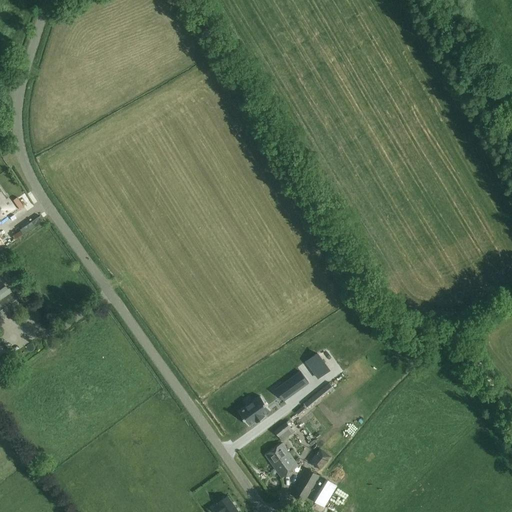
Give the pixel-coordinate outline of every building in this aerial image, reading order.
[(0,187),(0,218),(15,208),(8,198),(7,198),(0,187)] [(0,289),(0,300),(13,292),(7,285),(0,289)] [(14,291),(13,292),(0,300),(0,319),(8,313),(18,306),(22,303),(14,291)] [(18,306),(8,313),(14,322),(24,315),(18,306)] [(23,322),(8,328),(12,340),(27,334),(23,322)] [(368,345),(368,346),(362,350),(366,356),(383,346),(378,338),(368,345)] [(317,353),(306,361),(318,378),(329,370),(317,353)] [(276,389),(284,399),(308,382),(301,371),(276,389)] [(329,382),(303,403),(308,408),(333,387),(329,382)] [(257,422),(265,416),(263,414),(270,409),(260,396),(239,411),(249,425),(255,420),(257,422)] [(303,405),(296,411),(299,415),(306,409),(303,405)] [(331,454),(355,427),(346,420),(323,446),(331,454)] [(294,431),(286,422),(274,431),(282,441),(294,431)] [(281,477),(298,465),(282,443),(265,455),(281,477)] [(330,456),(320,448),(309,462),(320,470),(330,456)] [(303,501),(319,475),(307,468),(292,494),(303,501)] [(336,485),(325,479),(313,500),(324,506),(336,485)] [(238,511),(228,496),(217,503),(218,504),(213,507),(216,511),(238,511)]
